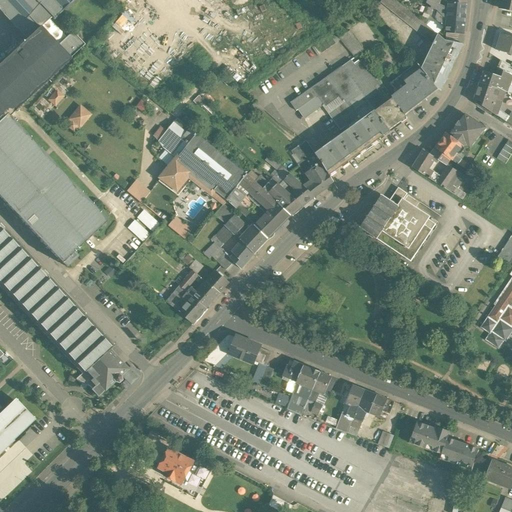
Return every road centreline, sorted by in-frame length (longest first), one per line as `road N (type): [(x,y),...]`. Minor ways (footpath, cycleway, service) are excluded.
road 1 (tertiary): [(453,100),(317,215),(222,317)]
road 2 (unclassified): [(511,436),(222,317)]
road 3 (tertiary): [(222,317),(33,511)]
